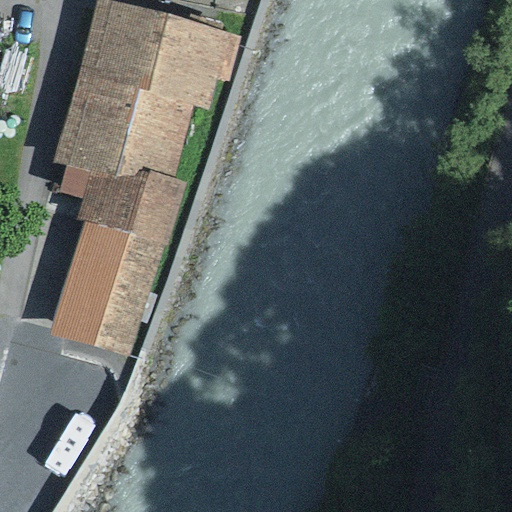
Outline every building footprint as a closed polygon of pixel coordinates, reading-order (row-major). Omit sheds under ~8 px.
[(113,13),(104,46),(157,60),(166,27),(113,13)] [(225,78),(234,45),(166,27),(157,60),(209,74),(225,78)] [(183,101),(200,104),(209,74),(157,60),(104,46),(95,77),(183,101)] [(183,101),(95,77),(84,116),(123,126),(172,139),(183,101)] [(84,116),(73,159),(111,169),(123,126),(84,116)] [(121,171),(159,181),(172,139),(123,126),(111,169),(121,171)] [(121,171),(102,227),(157,243),(174,185),(121,171)] [(68,332),(126,347),(157,243),(102,227),(68,332)] [(367,406),(355,445),(380,453),(392,415),(367,406)]
